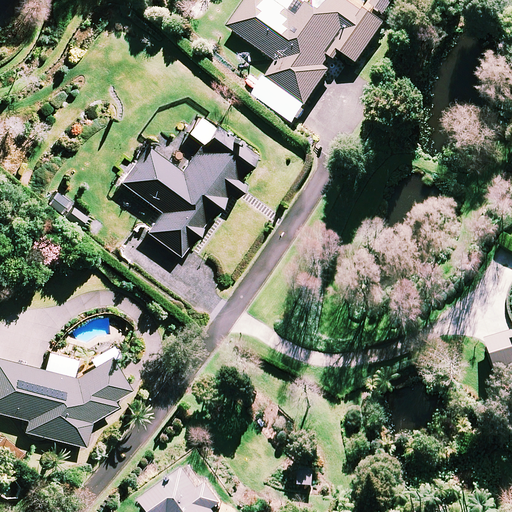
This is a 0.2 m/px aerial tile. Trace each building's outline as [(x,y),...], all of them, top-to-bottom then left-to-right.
[(339,0),(321,0),(312,14),(299,4),(291,16),(267,0),(252,0),(230,33),(278,66),(267,83),(307,111),(331,76),(324,71),(331,62),(338,66),(343,58),(359,69),(385,31),(339,0)] [(398,7),(388,0),(380,0),(372,10),(387,22),(398,7)] [(255,161),(215,130),(180,175),(147,149),(119,185),(161,217),(147,236),(178,261),(227,197),(234,203),(245,190),(237,184),(255,161)] [(511,337),(484,347),(498,384),(511,379),(511,337)] [(129,395),(112,364),(73,381),(0,362),(0,416),(27,424),(24,435),(84,450),(91,424),(116,410),(112,404),(129,395)] [(197,494),(184,475),(137,507),(140,511),(219,511),(222,511),(206,488),(197,494)]
